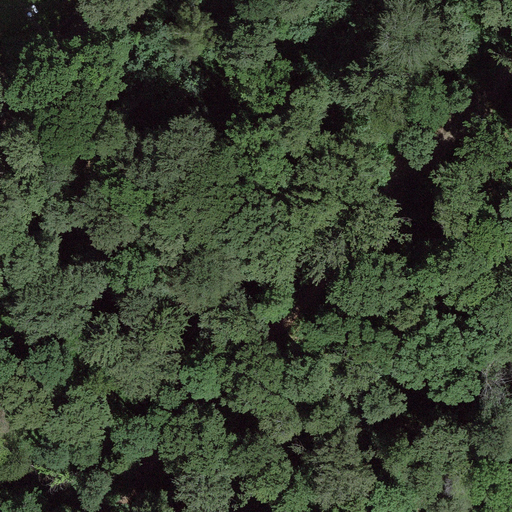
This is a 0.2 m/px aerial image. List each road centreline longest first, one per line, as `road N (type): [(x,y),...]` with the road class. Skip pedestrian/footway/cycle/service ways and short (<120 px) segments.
road 1 (track): [(511,70),(105,511)]
road 2 (track): [(511,330),(408,511)]
road 3 (track): [(133,0),(0,109)]
